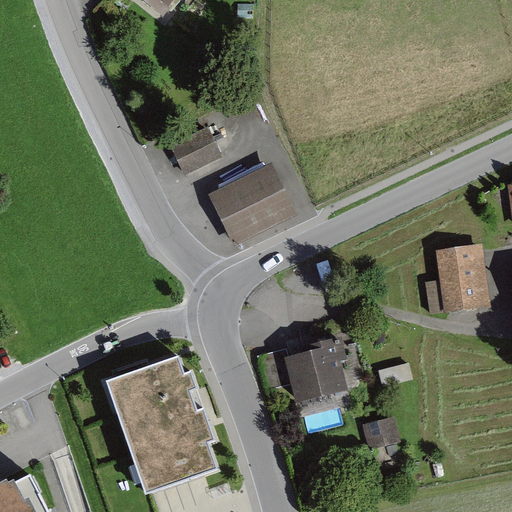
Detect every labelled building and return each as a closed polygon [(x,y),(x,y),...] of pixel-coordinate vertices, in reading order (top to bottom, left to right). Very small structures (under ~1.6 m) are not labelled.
[(134,0),(164,24),(183,0),(134,0)] [(208,126),(169,144),(185,178),(224,160),(208,126)] [(273,167),(209,198),(235,250),(298,219),(273,167)] [(482,251),(438,257),(446,317),(491,310),(482,251)] [(290,362),(285,363),(291,386),(297,409),(350,395),(342,366),(348,364),(341,340),(303,350),(305,358),(290,362)] [(285,363),(290,362),(287,351),(258,359),(267,393),(291,386),(285,363)] [(179,364),(107,388),(146,502),(219,477),(210,451),(217,449),(205,413),(198,415),(192,398),(198,396),(192,378),(185,381),(179,364)] [(410,365),(379,373),(384,390),(414,382),(410,365)] [(395,419),(363,427),(369,453),(401,445),(395,419)] [(46,511),(31,483),(10,494),(8,491),(0,494),(0,511),(46,511)]
